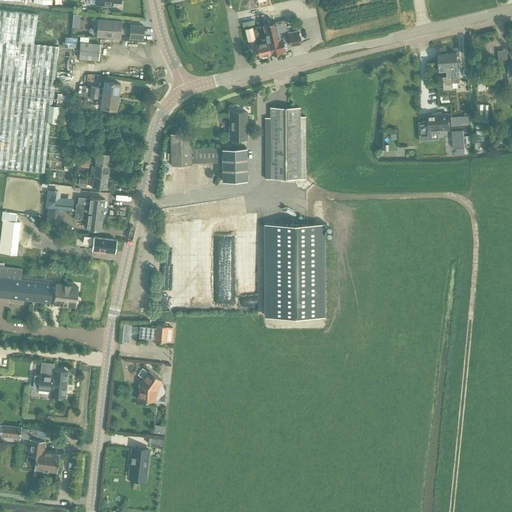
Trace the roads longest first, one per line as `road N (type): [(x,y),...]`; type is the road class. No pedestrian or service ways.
road 1 (tertiary): [(92,511),(106,362),(151,143),(161,110),(184,90)]
road 2 (tertiary): [(184,90),(511,8)]
road 3 (unknown): [(98,448),(70,449),(59,501),(0,495)]
